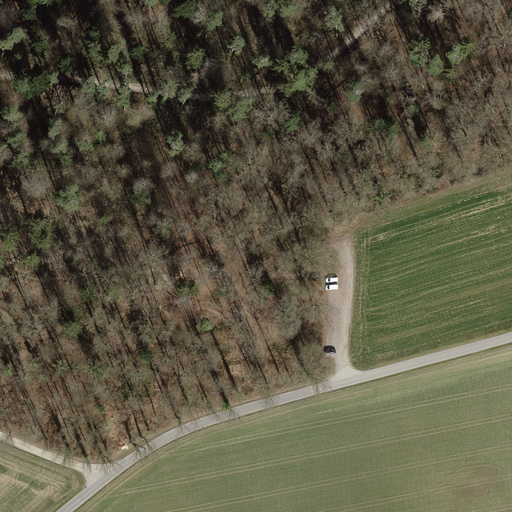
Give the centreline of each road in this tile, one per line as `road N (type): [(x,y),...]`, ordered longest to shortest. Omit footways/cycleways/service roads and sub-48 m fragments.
road 1 (unclassified): [(63,511),(169,434),(511,335)]
road 2 (track): [(0,78),(235,96),(328,61),(393,0)]
